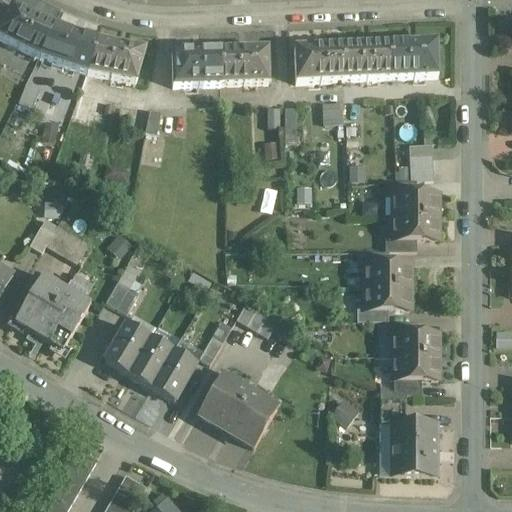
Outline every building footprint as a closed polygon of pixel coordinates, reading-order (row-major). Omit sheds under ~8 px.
[(33,20),(12,9),(0,29),(0,42),(39,61),(55,30),(33,20)] [(76,37),(55,30),(39,61),(87,77),(99,44),(76,37)] [(145,53),(122,49),(99,44),(87,77),(135,87),(145,53)] [(436,45),(388,47),(390,82),(437,80),(436,45)] [(388,47),(341,49),(343,84),(390,82),(388,47)] [(341,49),(294,52),(295,86),(343,84),(341,49)] [(267,53),(219,54),(220,89),(268,88),(267,53)] [(219,54),(172,55),(172,90),(220,89),(219,54)] [(38,94),(25,89),(18,107),(30,112),(38,94)] [(323,128),(343,127),(342,106),(322,107),(323,128)] [(160,116),(149,114),(144,136),(156,139),(160,116)] [(431,149),(408,150),(409,162),(432,161),(431,149)] [(432,161),(409,162),(410,186),(416,185),(433,185),(432,161)] [(410,186),(384,187),(384,200),(392,200),(392,199),(416,199),(416,185),(410,186)] [(416,199),(392,199),(392,200),(392,222),(437,222),(437,199),(416,199)] [(437,222),(392,222),(392,243),(392,244),(416,245),(437,244),(437,222)] [(53,237),(40,230),(28,251),(40,258),(44,252),(53,237)] [(87,249),(56,231),(53,237),(44,252),(75,270),(87,249)] [(416,245),(392,244),(392,243),(384,243),(384,257),(388,257),(416,256),(416,245)] [(384,257),(356,257),(356,270),(364,270),(364,269),(388,269),(388,257),(384,257)] [(388,269),(364,269),(364,270),(364,292),(409,292),(409,269),(388,269)] [(0,300),(12,280),(0,273),(0,300)] [(90,308),(41,280),(12,328),(28,337),(25,343),(34,348),(37,343),(62,357),(90,308)] [(127,293),(117,287),(104,308),(115,314),(127,293)] [(409,292),(364,292),(364,314),(364,315),(388,315),(409,315),(409,292)] [(127,293),(115,314),(125,320),(138,299),(127,293)] [(277,324),(247,306),(235,325),(266,343),(277,324)] [(388,315),(364,315),(364,314),(356,314),(356,327),(384,327),(388,326),(388,315)] [(416,339),(416,327),(388,326),(384,327),(384,340),(392,340),(392,339),(416,339)] [(149,344),(125,330),(104,366),(127,380),(149,344)] [(416,339),(392,339),(392,340),(393,362),(437,361),(437,339),(416,339)] [(211,343),(198,364),(209,370),(221,349),(211,343)] [(171,357),(149,344),(127,380),(150,393),(171,357)] [(194,371),(171,357),(150,393),(173,407),(194,371)] [(437,361),(393,362),(393,384),(420,384),(437,384),(437,361)] [(276,414),(221,381),(197,421),(252,454),(276,414)] [(420,384),(393,384),(393,397),(405,405),(405,401),(420,400),(420,384)] [(393,397),(379,388),(379,431),(391,431),(391,428),(405,428),(405,405),(393,397)] [(344,405),(331,419),(345,432),(358,418),(344,405)] [(405,428),(391,428),(391,431),(390,481),(433,481),(434,428),(405,428)] [(97,464),(76,452),(70,463),(91,475),(97,464)] [(236,453),(230,466),(243,471),(249,458),(236,453)] [(91,475),(70,463),(64,474),(84,486),(91,475)] [(84,486),(64,474),(58,484),(78,496),(84,486)] [(146,492),(125,480),(119,491),(139,503),(146,492)] [(78,496),(58,484),(52,494),(72,506),(78,496)] [(133,511),(139,503),(119,491),(113,501),(131,511),(133,511)] [(69,511),(72,506),(52,494),(46,505),(58,511),(69,511)] [(177,511),(167,499),(156,507),(159,511),(177,511)] [(131,511),(113,501),(106,511),(107,511),(131,511)]
